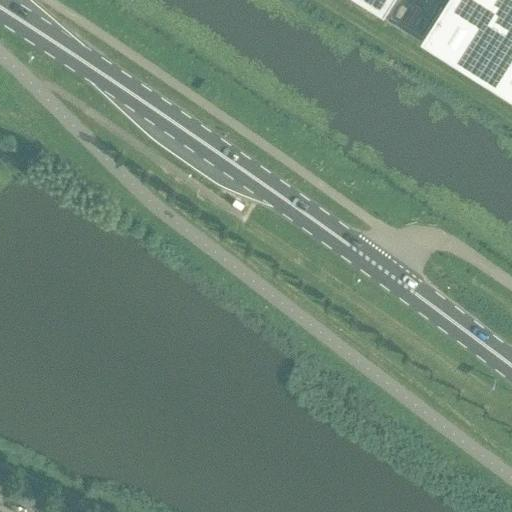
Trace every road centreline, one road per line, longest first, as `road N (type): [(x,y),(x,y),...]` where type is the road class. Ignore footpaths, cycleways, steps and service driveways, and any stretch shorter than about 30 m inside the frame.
road 1 (primary): [(379,269),(0,8)]
road 2 (primary): [(511,369),(379,269)]
